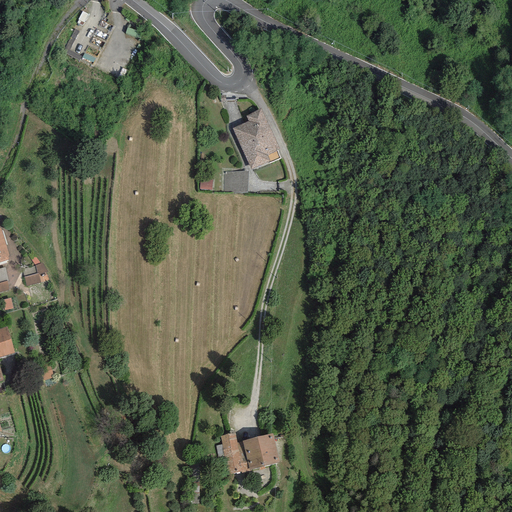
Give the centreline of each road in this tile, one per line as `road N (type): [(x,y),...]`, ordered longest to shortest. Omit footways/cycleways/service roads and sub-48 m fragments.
road 1 (track): [(240,81),(279,138),(293,182),(264,301),(249,432)]
road 2 (unclassified): [(511,157),(455,113),(224,0)]
road 3 (unclassified): [(207,0),(208,27),(244,73),(233,85),(217,82),(130,0)]
road 4 (unknown): [(0,183),(67,23),(90,0)]
